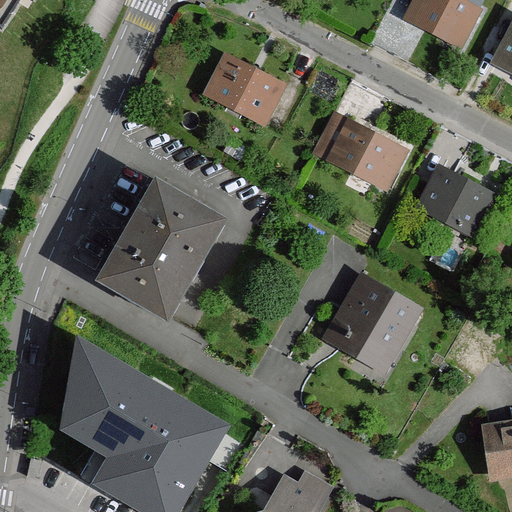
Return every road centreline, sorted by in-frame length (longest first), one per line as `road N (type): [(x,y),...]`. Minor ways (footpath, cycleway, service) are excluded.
road 1 (residential): [(151,0),(35,263),(0,426)]
road 2 (residential): [(511,140),(242,0)]
